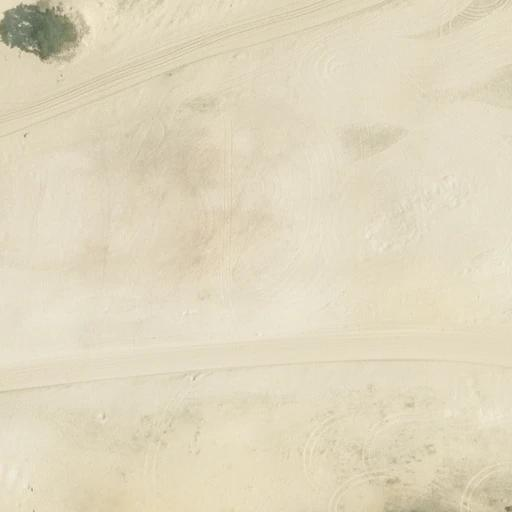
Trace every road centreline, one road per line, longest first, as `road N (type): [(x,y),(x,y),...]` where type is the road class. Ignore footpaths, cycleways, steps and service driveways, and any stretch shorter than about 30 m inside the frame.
road 1 (track): [(511,350),(465,343),(268,351),(0,380)]
road 2 (track): [(342,0),(115,74),(0,122)]
